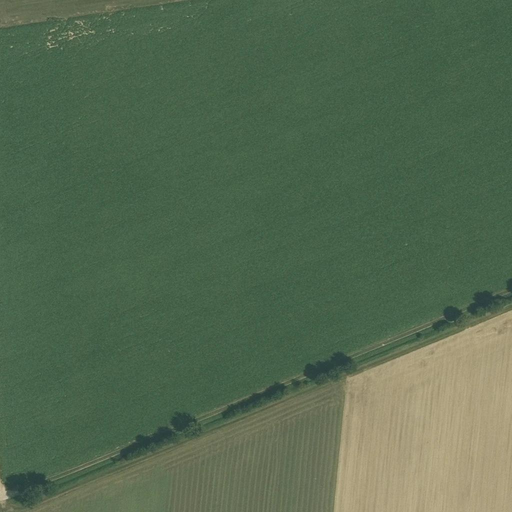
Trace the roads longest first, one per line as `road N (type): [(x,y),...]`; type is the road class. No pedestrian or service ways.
road 1 (track): [(0,504),(511,298)]
road 2 (track): [(35,511),(511,314)]
